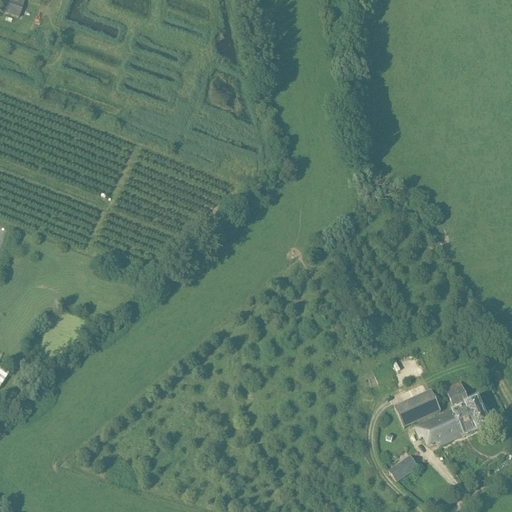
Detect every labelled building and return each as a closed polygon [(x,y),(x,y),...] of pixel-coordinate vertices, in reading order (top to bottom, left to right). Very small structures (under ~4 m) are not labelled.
[(24,0),(5,0),(0,13),(19,20),(26,1),(24,0)] [(59,255),(18,240),(0,288),(0,291),(40,306),(59,255)] [(154,284),(176,264),(170,258),(149,278),(154,284)] [(0,390),(10,376),(0,369),(0,390)] [(461,384),(445,390),(453,408),(468,402),(461,384)] [(404,431),(441,414),(431,393),(394,410),(404,431)] [(453,413),(427,424),(432,435),(438,449),(464,437),(488,426),(477,402),(453,413)] [(418,470),(410,458),(388,473),(397,485),(418,470)]
